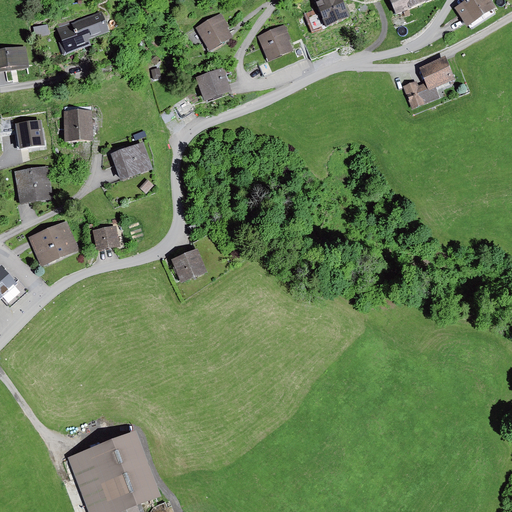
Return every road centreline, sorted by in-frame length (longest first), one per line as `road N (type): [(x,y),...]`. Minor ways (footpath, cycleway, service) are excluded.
road 1 (unclassified): [(47,294),(148,257),(169,240),(187,137),(343,65)]
road 2 (unclassified): [(343,65),(424,64),(511,17)]
road 3 (track): [(80,511),(57,450),(0,371)]
road 4 (unclassified): [(343,65),(410,47),(452,0)]
